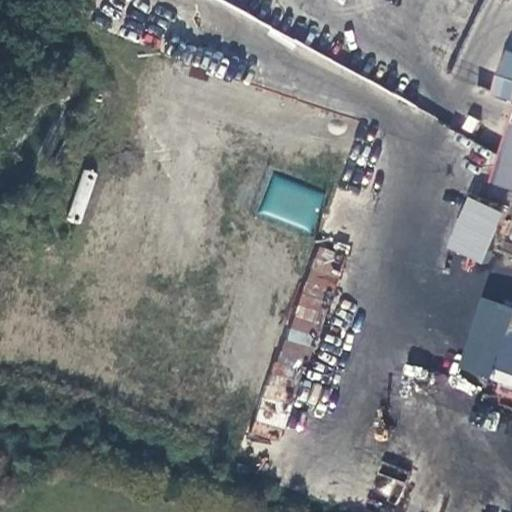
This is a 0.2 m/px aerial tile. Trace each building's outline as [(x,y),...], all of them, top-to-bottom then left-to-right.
[(511,55),(507,54),(493,97),(511,102),(511,135),(503,164),(505,165),(511,166),(511,55)] [(511,166),(505,165),(499,184),(511,187),(511,166)] [(271,176),(260,214),(313,230),(324,192),(271,176)] [(446,248),(483,262),(503,211),(465,197),(446,248)] [(343,255),(318,247),(273,376),(298,385),(343,255)] [(511,366),(511,300),(495,294),(464,380),(503,393),(511,366)]
